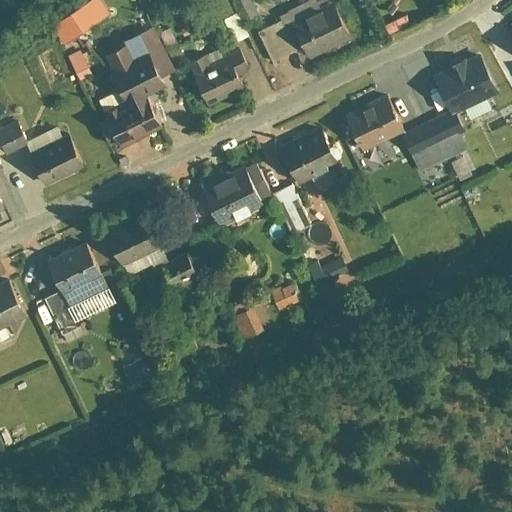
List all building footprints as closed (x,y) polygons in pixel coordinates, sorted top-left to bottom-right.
[(90,0),(55,22),(66,41),(111,14),(102,0),(90,0)] [(233,0),(239,11),(243,18),(260,9),(255,0),(233,0)] [(332,0),(293,20),(311,56),(351,36),(333,0),(332,0)] [(235,42),(251,34),(243,18),(239,11),(223,19),(235,42)] [(287,85),(315,72),(290,18),(265,30),(279,61),(277,62),(287,85)] [(149,50),(161,75),(176,67),(154,24),(140,32),(149,50)] [(104,52),(128,102),(149,92),(166,84),(161,75),(149,50),(136,57),(128,40),(104,52)] [(69,54),(82,79),(93,73),(81,49),(69,54)] [(451,108),(453,113),(501,90),(482,50),(434,73),(451,108)] [(193,71),(209,104),(241,88),(225,55),(193,71)] [(343,111),(361,150),(403,131),(409,128),(390,88),(343,111)] [(105,114),(121,146),(165,124),(149,92),(128,102),(105,114)] [(429,119),(448,159),(470,148),(453,113),(451,108),(429,119)] [(0,128),(0,138),(7,152),(29,141),(18,119),(0,128)] [(409,128),(403,131),(422,171),(448,159),(429,119),(409,128)] [(281,142),(299,180),(343,159),(325,121),(281,142)] [(30,151),(47,184),(84,164),(67,132),(30,151)] [(201,181),(220,222),(265,200),(246,160),(201,181)] [(312,224),(292,182),(274,190),(294,232),(312,224)] [(109,228),(130,272),(168,254),(147,210),(109,228)] [(422,235),(405,244),(417,270),(435,262),(422,235)] [(86,238),(47,257),(62,289),(69,303),(108,284),(86,238)] [(189,251),(164,263),(173,282),(198,270),(189,251)] [(310,270),(316,284),(349,269),(343,254),(310,270)] [(0,325),(28,313),(10,275),(0,279),(0,325)] [(285,309),(305,301),(297,283),(278,290),(285,309)] [(69,303),(62,289),(45,297),(62,334),(80,325),(69,303)] [(254,304),(235,313),(247,337),(266,327),(254,304)] [(144,356),(124,365),(134,386),(154,376),(144,356)]
